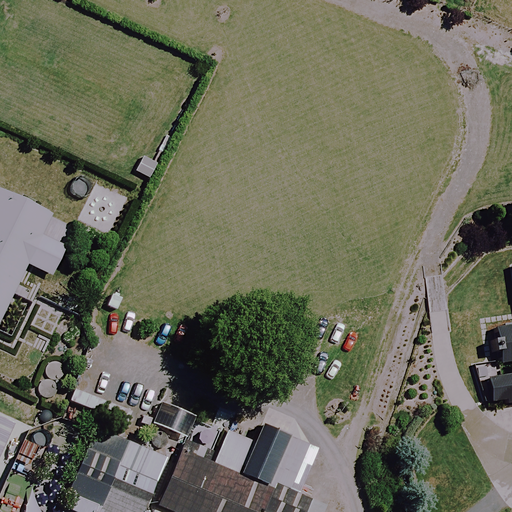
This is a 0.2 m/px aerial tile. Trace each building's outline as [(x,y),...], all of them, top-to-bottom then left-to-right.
[(37,272),(52,239),(42,234),(49,218),(0,196),(0,320),(2,321),(26,268),(37,272)] [(123,341),(101,335),(97,349),(119,354),(123,341)] [(63,379),(61,361),(46,362),(47,380),(63,379)] [(56,400),(54,382),(38,383),(40,401),(56,400)] [(184,408),(168,400),(157,423),(173,431),(184,408)] [(270,511),(283,479),(174,437),(167,455),(101,429),(74,500),(105,511),(270,511)]
